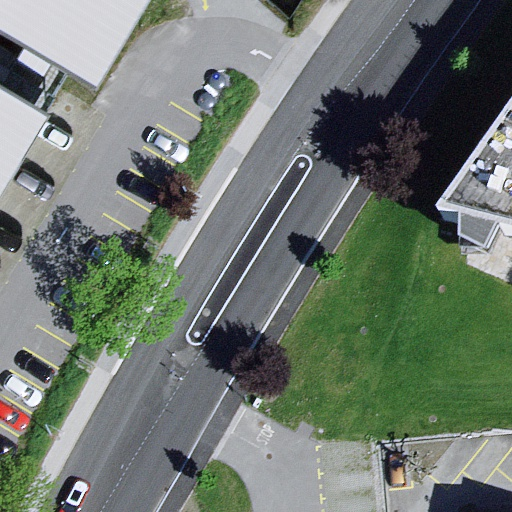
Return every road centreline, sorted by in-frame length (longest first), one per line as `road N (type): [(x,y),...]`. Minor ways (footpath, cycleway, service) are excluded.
road 1 (tertiary): [(402,22),(307,113),(226,224),(183,313),(178,375)]
road 2 (tertiary): [(178,375),(226,327),(311,209),(365,116),(402,22)]
road 3 (tertiary): [(108,511),(178,375)]
